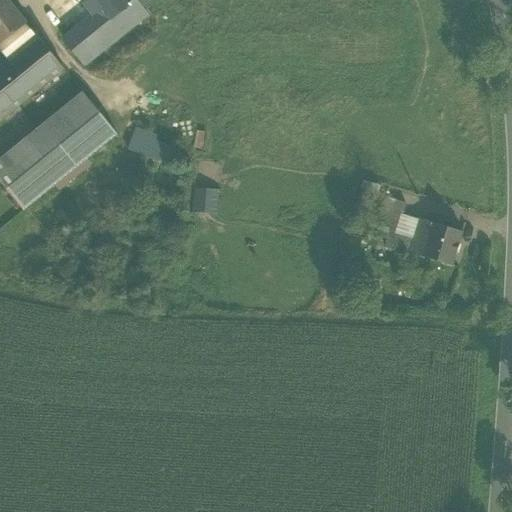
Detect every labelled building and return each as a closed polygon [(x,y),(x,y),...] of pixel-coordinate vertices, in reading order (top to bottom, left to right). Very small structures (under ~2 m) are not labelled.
[(0,0),(0,53),(5,60),(35,36),(6,0),(0,0)] [(132,0),(81,0),(93,15),(113,40),(144,15),(141,11),(132,0)] [(155,0),(132,0),(141,11),(155,0)] [(93,15),(62,40),(82,64),(113,40),(93,15)] [(0,64),(0,119),(62,70),(35,36),(5,60),(0,64)] [(112,134),(78,92),(0,155),(0,187),(19,211),(112,134)] [(132,128),(129,136),(151,145),(150,147),(171,155),(173,149),(153,141),(155,136),(132,128)] [(151,145),(129,136),(124,149),(146,158),(147,155),(150,147),(151,145)] [(171,155),(150,147),(147,155),(168,164),(171,155)] [(193,211),(217,212),(218,188),(194,187),(193,211)] [(406,204),(385,198),(377,223),(392,228),(389,239),(386,247),(410,255),(420,221),(402,216),(406,204)] [(462,233),(420,220),(420,221),(410,255),(452,267),(462,233)] [(374,235),(389,239),(392,228),(377,223),(374,235)] [(421,272),(407,267),(399,290),(414,295),(421,272)]
